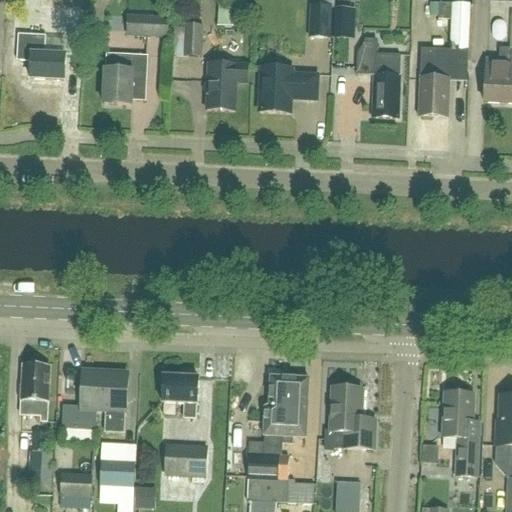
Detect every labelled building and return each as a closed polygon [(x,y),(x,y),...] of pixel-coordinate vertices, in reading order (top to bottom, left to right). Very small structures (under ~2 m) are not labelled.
[(468,55),(469,6),(439,5),(438,22),(450,22),(449,54),(422,53),(420,120),(448,121),(449,84),(467,85),(468,55)] [(329,42),(331,8),(309,7),(307,41),(329,42)] [(337,12),(335,42),(350,42),(352,13),(337,12)] [(165,40),(166,20),(126,18),(125,38),(165,40)] [(201,61),(203,28),(184,27),(183,60),(201,61)] [(64,84),(65,59),(44,58),(45,39),(19,38),(18,63),(32,64),(31,82),(64,84)] [(376,121),(399,122),(401,79),(400,79),(401,59),(377,58),(377,46),(364,45),(364,46),(358,58),(357,78),(374,78),(373,104),(376,104),(376,121)] [(511,55),(500,55),(500,63),(487,63),(486,80),(485,106),(511,107),(511,55)] [(146,82),(147,60),(125,59),(124,75),(106,74),(104,108),(131,110),(133,81),(146,82)] [(210,69),(209,85),(206,88),(206,94),(208,97),(208,113),(234,114),(235,85),(246,85),(247,71),(210,69)] [(316,103),(317,77),(291,76),(291,71),(261,70),(259,115),(289,116),(289,102),(316,103)] [(24,370),(21,418),(41,419),(41,424),(46,425),(49,372),(24,370)] [(102,400),(103,377),(83,376),(81,410),(64,410),(62,434),(96,435),(97,414),(106,414),(106,417),(108,413),(108,400),(102,400)] [(108,413),(106,417),(105,436),(124,437),(126,416),(127,416),(129,378),(103,377),(102,400),(108,400),(108,413)] [(197,410),(198,382),(164,380),(163,408),(185,409),(184,421),(195,422),(196,410),(197,410)] [(286,406),(287,381),(271,380),(269,409),(266,411),(265,411),(264,440),(265,440),(264,458),(250,458),(249,482),(279,483),(280,460),(283,460),(283,447),(283,446),(283,444),(281,444),(283,410),(286,406)] [(283,446),(283,447),(294,448),(294,441),(307,442),(309,382),(287,381),(286,406),(283,410),(281,444),(283,444),(283,446)] [(374,454),(376,424),(361,423),(362,393),(333,392),(330,436),(345,437),(345,453),(374,454)] [(477,481),(479,449),(480,426),(473,426),(474,398),(445,397),(443,441),(458,442),(457,480),(477,481)] [(511,467),(511,399),(502,399),(501,425),(497,424),(496,449),(510,450),(509,467),(511,467)] [(45,454),(46,434),(32,434),(31,454),(28,454),(27,493),(49,494),(50,455),(45,454)] [(205,481),(207,449),(165,447),(163,479),(205,481)] [(280,460),(279,483),(289,484),(290,460),(283,460),(280,460)] [(103,463),(101,490),(134,493),(135,466),(103,463)] [(90,502),(91,478),(60,477),(59,500),(90,502)] [(287,506),(289,484),(279,483),(249,482),(248,505),(277,506),(287,507),(287,506)] [(295,484),(289,484),(287,506),(287,507),(314,508),(315,488),(295,487),(295,484)] [(330,511),(355,511),(356,484),(331,484),(330,511)] [(137,491),(136,510),(152,511),(153,492),(137,491)]
